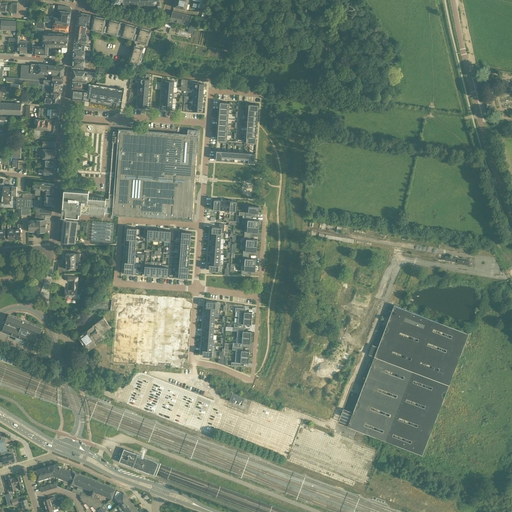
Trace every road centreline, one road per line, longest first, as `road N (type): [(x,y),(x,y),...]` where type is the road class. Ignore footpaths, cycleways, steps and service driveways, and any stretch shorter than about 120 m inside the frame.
road 1 (residential): [(196,288),(117,282),(119,218),(201,224)]
road 2 (residential): [(511,213),(477,111),(452,0)]
road 3 (tertiary): [(69,451),(78,413),(46,322),(29,309)]
road 4 (residential): [(208,123),(66,116)]
road 5 (residential): [(66,116),(53,248)]
